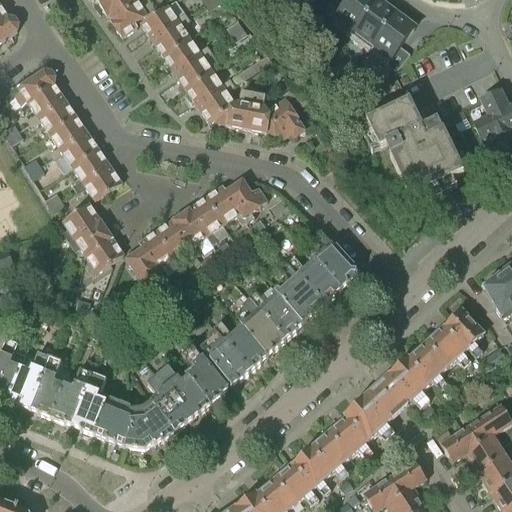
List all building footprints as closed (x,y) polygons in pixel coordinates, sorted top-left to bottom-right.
[(92,0),(99,9),(111,0),(92,0)] [(111,25),(146,1),(145,0),(111,0),(99,9),(107,21),(108,20),(111,25)] [(203,0),(201,2),(206,9),(216,1),(215,0),(203,0)] [(351,0),(331,27),(350,41),(378,4),(380,1),(377,0),(351,0)] [(122,42),(137,32),(134,28),(147,20),(155,13),(150,7),(146,1),(111,25),(122,42)] [(221,8),(216,1),(206,9),(211,16),(221,8)] [(385,5),(380,1),(378,4),(350,41),(367,54),(395,17),(383,8),(385,5)] [(152,45),(187,21),(185,17),(177,23),(168,10),(141,28),(152,45)] [(395,17),(367,54),(386,69),(414,32),(409,28),(411,25),(397,15),(395,17)] [(19,28),(15,22),(8,21),(0,26),(0,47),(18,36),(19,28)] [(190,26),(187,21),(152,45),(164,61),(191,43),(182,31),(190,26)] [(227,32),(232,39),(242,32),(238,25),(227,32)] [(247,39),(242,32),(232,39),(236,46),(247,39)] [(191,43),(164,61),(175,78),(210,54),(207,50),(199,56),(191,43)] [(323,65),(333,58),(327,49),(317,56),(323,65)] [(222,72),(210,54),(175,78),(186,94),(213,76),(214,77),(222,72)] [(329,74),(339,67),(333,58),(323,65),(329,74)] [(267,59),(251,71),(255,78),(272,66),(267,59)] [(239,89),(255,78),(251,71),(234,82),(239,89)] [(22,112),(27,108),(54,89),(55,82),(52,77),(45,76),(18,94),(20,97),(14,101),(22,112)] [(213,76),(186,94),(197,111),(232,87),(230,84),(222,89),(214,77),(213,76)] [(282,83),(289,94),(296,90),(289,79),(282,83)] [(236,92),(232,87),(197,111),(210,129),(215,125),(235,109),(228,97),(236,92)] [(27,125),(30,129),(65,106),(54,89),(27,108),(35,120),(27,125)] [(304,101),(296,90),(289,94),(296,105),(304,101)] [(501,96),(480,106),(487,121),(473,128),(482,146),(496,139),(497,140),(505,136),(504,135),(511,131),(511,113),(510,110),(508,111),(501,96)] [(235,109),(215,125),(218,129),(247,135),(254,99),(241,97),(239,108),(238,107),(235,109)] [(266,101),(254,99),(247,135),(267,139),(267,138),(275,140),(280,136),(267,116),(266,112),(264,112),(266,101)] [(267,116),(280,136),(284,142),(290,138),(293,143),(305,135),(296,121),(297,121),(285,103),(267,116)] [(368,105),(357,110),(362,122),(373,117),(368,105)] [(410,203),(452,183),(463,177),(443,134),(442,135),(432,114),(417,121),(409,105),(366,125),(379,153),(386,150),(391,159),(389,160),(410,203)] [(41,128),(49,140),(76,122),(65,106),(30,129),(33,133),(41,128)] [(454,127),(466,122),(462,115),(462,114),(451,120),(454,127)] [(87,139),(76,122),(49,140),(58,152),(50,158),(53,162),(87,139)] [(3,137),(8,144),(18,136),(14,129),(3,137)] [(23,143),(18,136),(8,144),(12,151),(23,143)] [(63,161),(72,173),(99,155),(87,139),(53,162),(55,166),(63,161)] [(110,171),(99,155),(72,173),(80,186),(72,191),(75,195),(110,171)] [(25,171),(29,177),(40,171),(36,164),(25,171)] [(330,171),(331,172),(339,185),(350,179),(341,164),(330,171)] [(44,178),(40,171),(29,177),(33,185),(44,178)] [(110,171),(75,195),(78,200),(86,194),(95,207),(122,189),(110,171)] [(243,185),(226,196),(246,227),(246,228),(255,222),(252,218),(260,212),(260,211),(267,206),(259,194),(252,198),(243,185)] [(242,230),(246,227),(226,196),(222,190),(205,202),(223,230),(236,221),(242,230)] [(46,205),(50,212),(61,205),(57,198),(46,205)] [(212,238),(223,230),(205,202),(188,214),(207,241),(212,249),(217,246),(212,238)] [(66,212),(61,205),(50,212),(54,219),(66,212)] [(63,228),(74,244),(101,226),(90,209),(63,228)] [(195,249),(207,241),(188,214),(171,225),(196,261),(201,257),(195,249)] [(192,263),(196,261),(171,225),(155,236),(174,264),(187,255),(192,263)] [(260,225),(250,233),(255,239),(265,231),(260,225)] [(113,243),(101,226),(74,244),(86,261),(113,243)] [(244,247),(255,239),(250,233),(239,241),(244,247)] [(162,272),(174,264),(155,236),(138,247),(142,253),(158,275),(161,279),(164,282),(168,280),(162,272)] [(316,260),(313,263),(341,295),(355,281),(356,275),(320,237),(313,244),(328,260),(322,266),(316,260)] [(124,259),(123,258),(113,243),(86,261),(90,268),(85,271),(92,281),(124,259)] [(289,257),(275,243),(268,249),(282,264),(289,257)] [(216,255),(221,261),(232,253),(227,247),(216,255)] [(161,279),(158,275),(142,253),(126,264),(144,291),(157,282),(162,291),(167,287),(164,282),(161,279)] [(7,255),(0,257),(0,278),(14,273),(7,255)] [(211,259),(200,267),(205,274),(216,266),(211,259)] [(323,311),(341,295),(313,263),(309,266),(315,272),(308,278),(294,263),(287,270),(323,311)] [(190,286),(205,274),(200,267),(184,279),(190,286)] [(303,330),(323,311),(287,270),(279,277),(294,292),(284,300),(279,295),(275,299),(303,330)] [(511,361),(511,270),(483,294),(502,326),(511,342),(503,347),(511,361)] [(231,285),(236,291),(243,285),(238,279),(231,285)] [(179,284),(169,292),(174,298),(184,290),(179,284)] [(163,306),(174,298),(169,292),(159,300),(163,306)] [(61,313),(66,300),(51,294),(46,306),(61,313)] [(256,298),(249,304),(285,346),(303,330),(275,299),(272,301),(277,307),(270,314),(256,298)] [(268,362),(285,346),(249,304),(241,311),(252,323),(246,328),(244,326),(240,329),(268,362)] [(90,308),(78,305),(76,314),(88,317),(90,308)] [(460,317),(443,334),(464,357),(467,354),(475,363),(482,356),(474,348),(482,340),(460,317)] [(249,377),(268,362),(240,329),(236,332),(239,335),(231,341),(222,329),(214,335),(249,377)] [(462,359),(464,357),(443,334),(426,350),(447,373),(455,365),(464,374),(471,367),(462,359)] [(231,392),(249,377),(214,335),(207,341),(210,344),(200,352),(206,359),(205,360),(231,392)] [(20,374),(21,374),(27,359),(29,354),(6,345),(0,360),(0,401),(8,405),(20,374)] [(439,380),(447,373),(426,350),(408,366),(429,389),(432,386),(440,396),(447,389),(439,380)] [(192,373),(186,378),(210,408),(228,394),(193,352),(182,361),(192,373)] [(486,376),(506,363),(499,352),(479,366),(486,376)] [(29,354),(27,359),(21,374),(20,374),(8,405),(24,411),(23,412),(30,414),(51,363),(38,358),(29,354)] [(63,368),(51,363),(30,414),(37,417),(38,416),(53,423),(65,392),(71,377),(61,373),(63,368)] [(421,396),(429,389),(408,366),(406,364),(389,380),(412,405),(420,414),(429,405),(421,396)] [(196,420),(210,408),(186,378),(178,384),(168,372),(158,380),(193,423),(196,420)] [(67,429),(73,431),(94,379),(81,374),(73,395),(65,392),(53,423),(67,428),(67,429)] [(106,384),(94,379),(73,431),(80,434),(80,433),(94,439),(95,440),(109,404),(100,400),(106,384)] [(188,427),(193,423),(158,380),(147,389),(158,401),(150,407),(175,437),(188,426),(188,427)] [(402,415),(412,405),(389,380),(382,387),(362,405),(386,430),(402,415)] [(125,452),(125,451),(132,434),(130,415),(130,411),(109,404),(95,440),(125,452)] [(386,430),(362,405),(345,421),(346,423),(368,447),(376,439),(385,447),(394,438),(386,430)] [(130,415),(132,434),(125,451),(145,453),(153,447),(155,449),(156,448),(157,449),(163,444),(164,446),(175,437),(150,407),(142,413),(130,415)] [(466,433),(477,451),(492,441),(511,428),(500,410),(466,433)] [(429,411),(422,418),(428,424),(435,418),(429,411)] [(365,449),(368,447),(346,423),(328,439),(349,463),(358,455),(366,464),(373,458),(365,449)] [(452,467),(465,458),(477,451),(466,433),(451,442),(447,435),(436,442),(452,467)] [(507,433),(500,437),(504,444),(511,439),(507,433)] [(340,471),(349,463),(328,439),(310,454),(331,478),(334,476),(341,485),(348,479),(340,471)] [(492,441),(477,451),(465,458),(477,477),(504,460),(492,441)] [(322,486),(331,478),(310,454),(292,470),(313,494),(316,492),(323,501),(330,495),(322,486)] [(377,457),(369,464),(375,470),(382,464),(377,457)] [(403,474),(389,483),(401,501),(411,494),(426,484),(410,460),(399,467),(403,474)] [(511,482),(511,471),(504,460),(477,477),(490,497),(511,482)] [(310,496),(313,494),(292,470),(274,485),(295,510),(304,502),(311,511),(318,505),(310,496)] [(511,482),(490,497),(499,511),(509,511),(511,510),(511,482)] [(371,511),(383,511),(386,511),(401,501),(389,483),(363,499),(371,511)] [(292,511),(295,510),(274,485),(256,501),(264,511),(292,511)] [(352,492),(346,486),(339,492),(344,499),(352,492)] [(422,511),(411,494),(401,501),(386,511),(422,511)] [(264,511),(256,501),(255,499),(236,511),(264,511)] [(332,511),(337,508),(329,499),(322,505),(328,511),(332,511)] [(347,504),(351,510),(358,506),(353,499),(347,504)]
